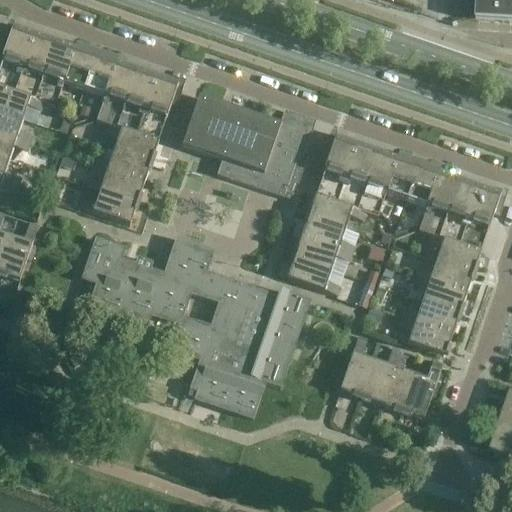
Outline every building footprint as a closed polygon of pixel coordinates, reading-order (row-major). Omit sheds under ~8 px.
[(511,0),(476,0),(476,18),(476,24),(511,26),(511,0)] [(75,49),(7,26),(0,46),(0,50),(5,52),(0,65),(1,65),(0,68),(0,91),(55,110),(63,87),(63,86),(75,49)] [(96,57),(87,54),(75,49),(63,86),(63,87),(83,94),(96,57)] [(117,64),(96,57),(83,94),(104,101),(104,100),(117,64)] [(104,101),(96,124),(157,145),(165,121),(166,122),(170,108),(176,110),(184,87),(117,64),(104,100),(104,101)] [(0,115),(22,123),(26,111),(39,115),(42,107),(54,112),(55,110),(0,91),(0,115)] [(315,125),(313,124),(283,114),(278,129),(244,117),(199,102),(200,101),(198,100),(181,150),(183,151),(183,150),(221,163),(216,179),(288,203),(315,125)] [(82,109),(79,117),(88,121),(91,112),(82,109)] [(0,115),(0,138),(28,148),(31,140),(18,136),(22,123),(0,115)] [(150,166),(157,146),(158,145),(157,145),(96,124),(95,125),(107,129),(104,137),(117,142),(113,154),(150,166)] [(72,132),(70,138),(78,142),(80,135),(72,132)] [(380,214),(386,198),(386,196),(385,196),(398,160),(396,159),(330,136),(321,160),(327,162),(323,175),(324,176),(316,199),(377,220),(380,214)] [(0,138),(0,160),(8,164),(12,151),(25,156),(28,148),(0,138)] [(143,187),(150,166),(113,154),(108,166),(96,162),(93,170),(143,187)] [(0,160),(0,183),(14,189),(17,181),(4,177),(8,164),(0,160)] [(418,167),(410,164),(398,160),(385,196),(386,196),(386,198),(405,204),(418,167)] [(439,174),(418,167),(405,204),(426,211),(439,174)] [(136,208),(143,187),(93,170),(90,178),(103,182),(99,195),(136,208)] [(426,211),(418,234),(479,256),(488,232),(492,219),(498,221),(506,197),(439,174),(426,211)] [(14,189),(0,183),(0,192),(11,197),(14,189)] [(136,208),(99,195),(95,208),(82,203),(79,212),(129,229),(136,208)] [(314,200),(307,220),(344,233),(349,221),(362,226),(365,217),(377,222),(377,220),(316,199),(315,200),(314,200)] [(0,268),(9,241),(0,237),(0,227),(3,218),(0,217),(0,268)] [(307,220),(300,241),(351,259),(353,251),(340,246),(344,233),(307,220)] [(0,268),(0,278),(18,285),(37,230),(28,227),(22,245),(9,241),(0,268)] [(473,277),(480,256),(479,256),(418,234),(417,236),(429,240),(427,247),(440,252),(436,264),(473,277)] [(213,255),(175,241),(175,242),(176,243),(163,279),(149,274),(152,267),(136,262),(134,269),(120,264),(124,253),(94,243),(80,283),(94,288),(85,313),(86,314),(87,313),(116,323),(118,316),(147,326),(150,319),(178,328),(169,355),(198,365),(187,394),(195,397),(193,403),(252,424),(264,387),(278,392),(309,304),(279,293),(276,301),(205,277),(213,255)] [(300,241),(293,261),(330,274),(334,262),(348,266),(351,259),(300,241)] [(330,274),(293,261),(286,283),(336,300),(339,291),(326,287),(330,274)] [(466,298),(473,277),(436,264),(431,277),(418,273),(415,280),(466,298)] [(370,273),(358,309),(366,313),(379,276),(370,273)] [(459,318),(466,298),(415,280),(413,288),(426,293),(422,305),(459,318)] [(452,339),(459,318),(422,305),(417,319),(404,314),(401,321),(452,339)] [(452,339),(401,321),(399,329),(412,334),(407,347),(444,360),(452,339)] [(356,345),(338,395),(360,403),(373,365),(360,361),(365,348),(356,345)] [(373,365),(360,403),(381,410),(398,359),(390,357),(386,370),(373,365)] [(398,359),(381,410),(401,417),(414,379),(401,375),(406,362),(398,359)] [(414,379),(401,417),(423,424),(431,400),(434,401),(437,393),(439,388),(436,387),(440,373),(442,368),(437,366),(432,365),(430,370),(428,377),(416,373),(414,379)] [(511,462),(511,395),(490,455),(511,462)]
